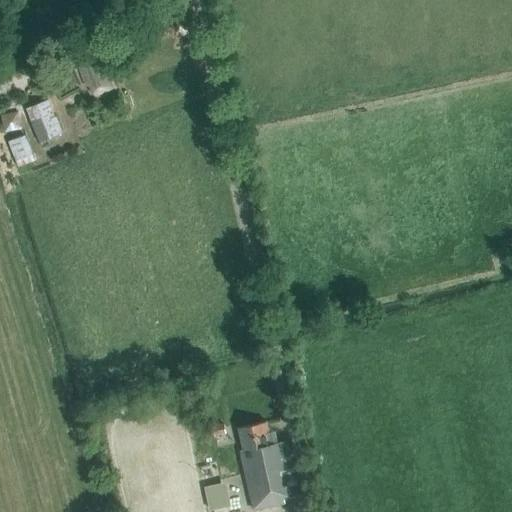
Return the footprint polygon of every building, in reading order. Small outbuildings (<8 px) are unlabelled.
[(96,95),(113,88),(101,56),(79,65),(86,83),(90,81),(96,95)] [(47,138),(62,132),(50,100),(28,108),(40,140),(42,139),(43,144),(48,142),(47,138)] [(22,129),(19,112),(1,115),(4,132),(22,129)] [(35,161),(25,136),(9,141),(18,167),(35,161)] [(283,498),(300,494),(288,440),(273,443),(268,421),(238,428),(244,451),(241,452),(254,509),(284,502),(283,498)] [(213,436),(225,434),(223,426),(212,428),(213,436)] [(228,511),(243,511),(248,511),(244,490),(225,494),(228,511)]
